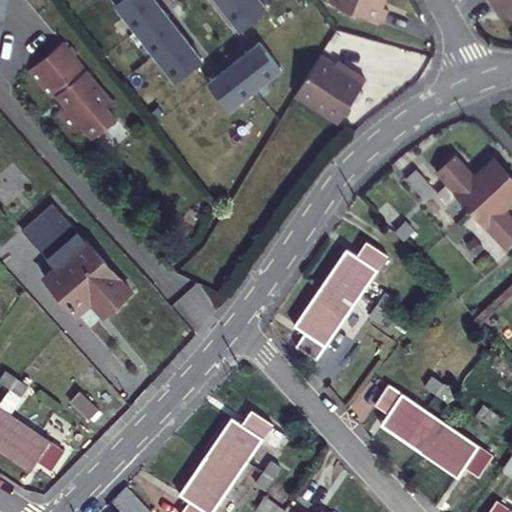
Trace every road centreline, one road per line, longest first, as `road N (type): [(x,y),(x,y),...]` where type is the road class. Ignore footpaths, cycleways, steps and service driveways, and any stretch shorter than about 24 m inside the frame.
road 1 (residential): [(235,324),(335,182),(394,128),(480,78)]
road 2 (residential): [(408,511),(235,324)]
road 3 (residential): [(62,511),(235,324)]
